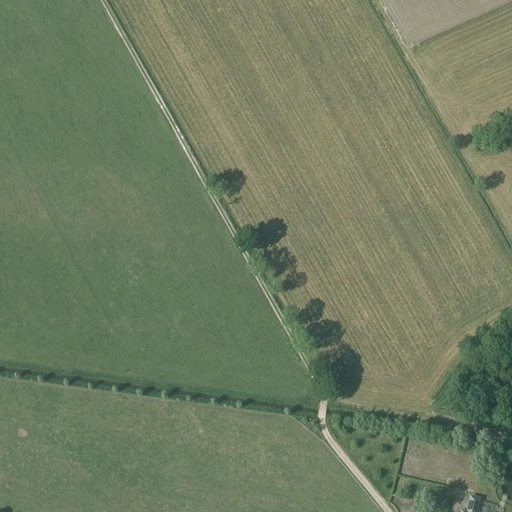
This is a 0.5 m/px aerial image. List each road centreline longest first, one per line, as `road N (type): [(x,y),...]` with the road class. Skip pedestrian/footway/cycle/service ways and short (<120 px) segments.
road 1 (track): [(511,228),(381,0)]
road 2 (track): [(323,394),(440,402),(481,357),(511,340)]
